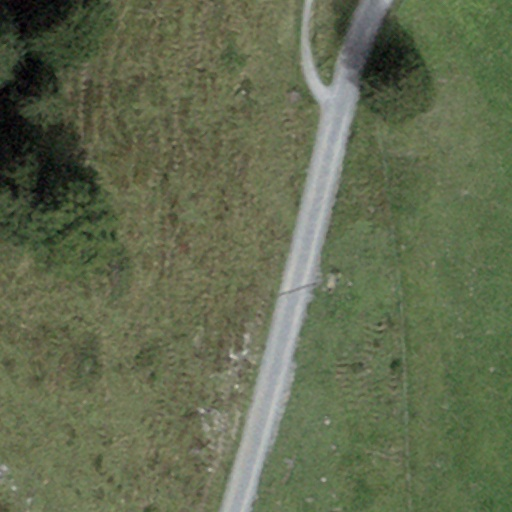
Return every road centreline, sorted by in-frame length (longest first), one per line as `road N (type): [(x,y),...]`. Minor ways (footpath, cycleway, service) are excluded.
road 1 (track): [(329,118),(285,356),(235,511)]
road 2 (track): [(377,0),(329,118)]
